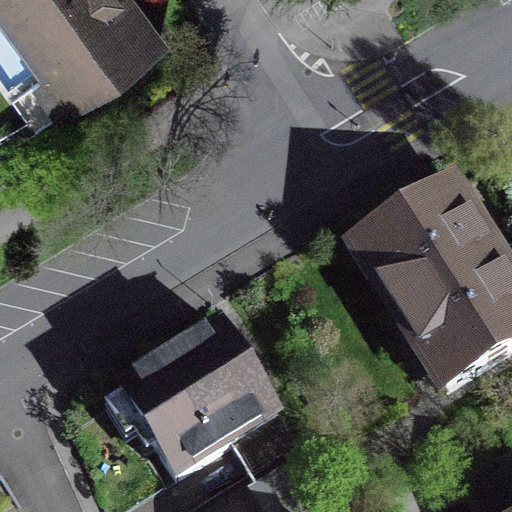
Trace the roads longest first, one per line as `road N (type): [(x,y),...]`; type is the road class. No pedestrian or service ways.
road 1 (residential): [(321,146),(0,340)]
road 2 (residential): [(499,41),(321,146)]
road 3 (residential): [(220,0),(321,146)]
road 4 (residential): [(0,400),(56,511)]
